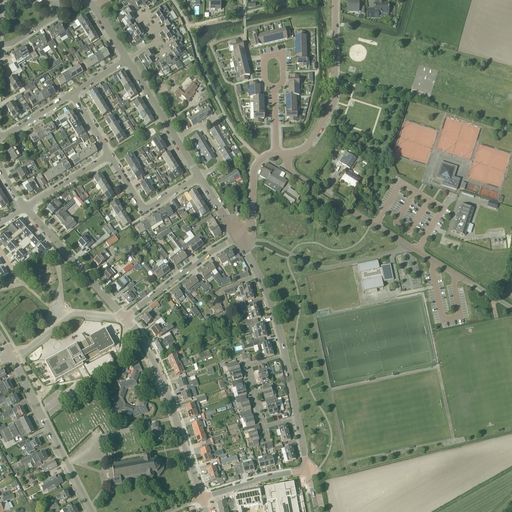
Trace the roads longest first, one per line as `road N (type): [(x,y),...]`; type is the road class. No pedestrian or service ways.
road 1 (residential): [(471,283),(292,173),(285,154)]
road 2 (residential): [(285,154),(309,144),(334,101),(335,0)]
road 3 (residential): [(90,511),(8,359)]
road 4 (residential): [(124,318),(24,207)]
road 5 (residential): [(124,318),(236,237)]
road 6 (residential): [(284,355),(267,292),(236,237)]
road 7 (residential): [(201,496),(160,381)]
road 8 (residential): [(195,177),(147,207),(112,155)]
